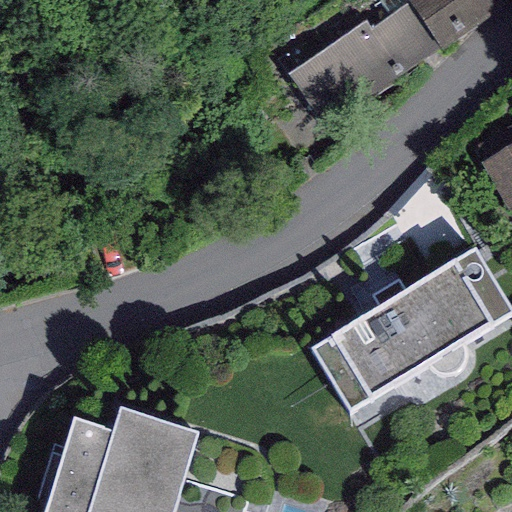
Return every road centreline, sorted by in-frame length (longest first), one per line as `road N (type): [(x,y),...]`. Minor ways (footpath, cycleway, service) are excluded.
road 1 (residential): [(0,340),(217,271),(312,224),(511,29)]
road 2 (primary): [(211,511),(511,138)]
